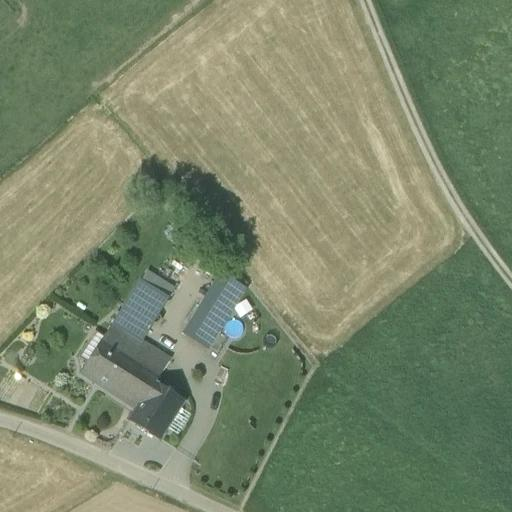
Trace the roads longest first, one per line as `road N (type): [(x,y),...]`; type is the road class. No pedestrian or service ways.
road 1 (track): [(364,0),(435,174),(511,278)]
road 2 (unclassified): [(214,511),(110,463),(0,426)]
